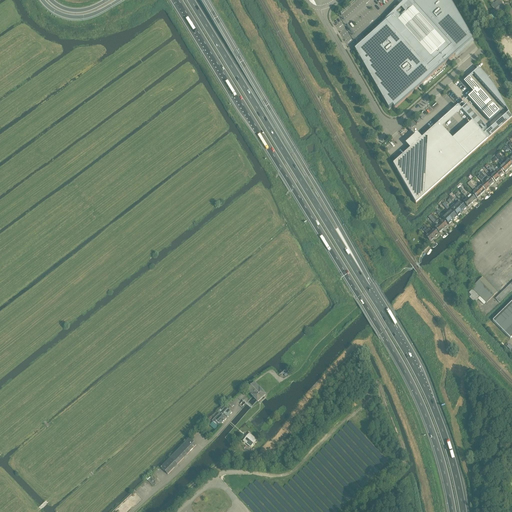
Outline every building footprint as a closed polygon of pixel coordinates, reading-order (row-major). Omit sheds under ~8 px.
[(355,50),(389,109),(393,106),(394,109),(472,39),(449,0),(410,0),(358,46),(355,50)] [(500,1),(492,8),(496,13),(504,7),(500,1)] [(479,69),(473,74),(504,109),(506,107),(489,78),(488,79),(479,69)] [(473,93),(468,98),(489,122),(499,112),(468,78),(463,82),(473,93)] [(461,110),(479,130),(488,140),(511,118),(509,113),(488,131),(466,106),(462,102),(461,104),(464,107),(461,110)] [(393,165),(416,204),(488,140),(479,130),(459,147),(438,124),(458,107),(458,106),(420,140),(417,136),(410,142),(408,144),(411,148),(393,165)] [(506,163),(498,154),(496,156),(497,157),(499,159),(502,162),(509,169),(511,166),(511,164),(508,161),(506,163)] [(505,173),(509,169),(502,162),(499,164),(502,167),(500,168),(505,173)] [(499,178),(491,169),(487,165),(485,167),(488,170),(490,172),(490,173),(492,175),(491,177),(495,182),(499,178)] [(492,167),(491,169),(499,178),(503,174),(499,169),(496,172),(492,167)] [(481,172),(478,175),(479,176),(490,187),(493,184),(494,183),(489,178),(488,180),(481,172)] [(479,176),(477,178),(478,178),(483,183),(484,183),(481,186),(486,191),(490,187),(479,176)] [(478,188),(471,181),(469,183),(481,195),(485,191),(480,187),(478,188)] [(477,199),(481,195),(469,183),(467,185),(474,192),(472,194),(477,199)] [(468,198),(468,197),(468,196),(463,191),(461,192),(464,195),(471,204),(476,200),(471,195),(468,198)] [(467,208),(471,204),(464,195),(461,198),(464,201),(463,203),(467,208)] [(454,204),(462,213),(466,209),(459,200),(454,204)] [(454,204),(450,208),(458,217),(462,213),(454,204)] [(501,210),(492,218),(496,222),(504,214),(501,210)] [(451,211),(447,215),(453,221),(457,217),(451,211)] [(440,222),(432,214),(430,216),(443,230),(447,226),(443,221),(442,222),(441,221),(440,222)] [(504,214),(496,222),(499,225),(507,218),(504,214)] [(453,221),(447,215),(442,219),(449,225),(453,221)] [(439,234),(443,230),(430,216),(428,217),(435,225),(433,226),(435,228),(435,229),(439,234)] [(507,218),(499,225),(503,229),(511,221),(507,218)] [(511,222),(511,221),(503,229),(506,233),(511,227),(511,222)] [(424,228),(425,229),(434,239),(435,237),(438,235),(434,230),(431,232),(430,231),(429,229),(426,226),(425,225),(423,226),(424,228)] [(434,239),(425,229),(423,230),(427,234),(428,235),(426,237),(430,242),(434,239)] [(476,233),(470,238),(470,250),(492,274),(488,278),(492,282),(508,268),(506,266),(505,266),(501,262),(501,261),(497,257),(496,258),(492,253),(493,252),(489,248),(488,249),(484,244),(485,244),(480,239),(477,237),(478,236),(476,233)] [(511,302),(493,321),(510,339),(511,337),(511,302)] [(258,402),(259,401),(266,395),(255,383),(247,390),(253,397),(258,402)] [(224,417),(223,416),(225,415),(228,418),(232,413),(229,411),(230,410),(226,407),(224,404),(221,408),(221,409),(218,412),(219,413),(214,419),(221,425),(226,419),(224,417)] [(203,424),(201,426),(204,430),(206,428),(206,429),(210,425),(209,424),(210,424),(207,421),(204,424),(203,424)] [(250,448),(257,440),(249,434),(243,441),(250,448)] [(168,475),(177,465),(196,445),(189,438),(160,468),(168,475)]
